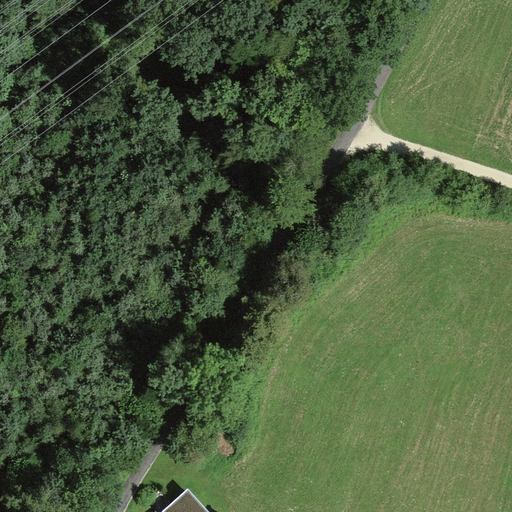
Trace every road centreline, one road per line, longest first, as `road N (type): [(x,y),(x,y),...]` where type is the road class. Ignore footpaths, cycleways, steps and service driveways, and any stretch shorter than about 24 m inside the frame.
road 1 (track): [(111,511),(301,212),(415,0)]
road 2 (track): [(343,131),(511,184)]
